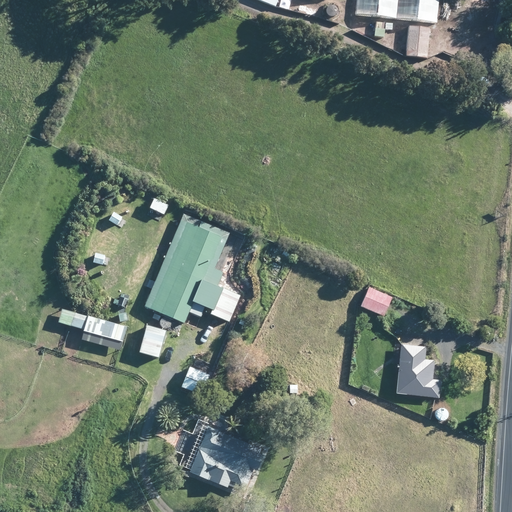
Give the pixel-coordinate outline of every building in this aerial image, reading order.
[(253,0),(275,8),(276,6),(279,7),(280,5),(285,7),(287,3),(282,1),(282,0),(253,0)] [(356,0),(354,15),(436,25),(438,0),(453,0),(456,0),(356,0)] [(383,39),(383,24),(376,24),(376,31),(374,31),(373,39),(383,39)] [(427,60),(429,29),(409,28),(406,59),(427,60)] [(167,207),(153,200),(148,210),(162,217),(167,207)] [(123,219),(114,212),(107,221),(116,228),(123,219)] [(214,270),(229,235),(183,216),(143,309),(183,326),(189,313),(191,314),(195,305),(212,312),(222,290),(217,288),(223,274),(222,273),(214,270)] [(106,256),(91,253),(89,264),(104,267),(106,256)] [(391,299),(369,289),(360,308),(382,318),(391,299)] [(125,327),(74,314),(70,329),(120,343),(125,327)] [(150,329),(143,357),(157,361),(165,333),(150,329)] [(425,349),(420,348),(400,347),(398,364),(395,396),(438,400),(440,382),(437,382),(431,382),(433,362),(423,361),(425,349)] [(209,377),(189,368),(181,388),(201,397),(209,377)] [(252,411),(245,427),(259,434),(266,417),(252,411)] [(234,441),(212,431),(208,429),(189,472),(188,474),(225,491),(227,487),(243,494),(253,472),(255,473),(262,457),(258,456),(260,452),(234,441)] [(245,433),(242,438),(248,441),(251,436),(245,433)]
